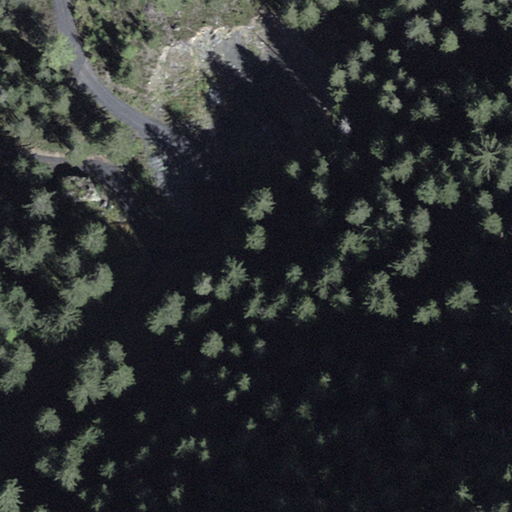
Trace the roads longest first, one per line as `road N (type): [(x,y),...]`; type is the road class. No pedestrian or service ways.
road 1 (track): [(60,0),(92,84),(195,159),(212,183),(207,229),(164,241)]
road 2 (track): [(164,241),(132,293),(54,382),(35,429),(25,511)]
road 3 (track): [(164,241),(97,171),(0,150)]
